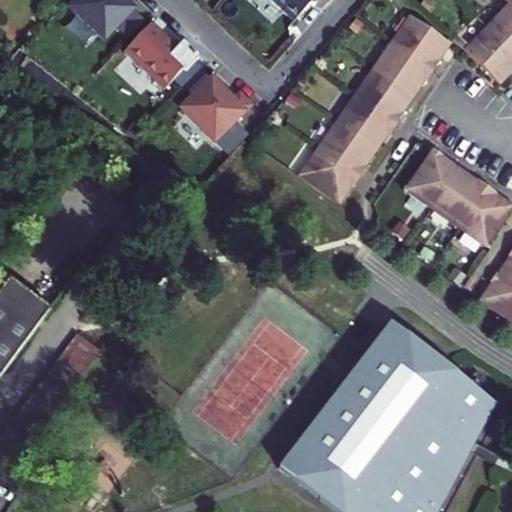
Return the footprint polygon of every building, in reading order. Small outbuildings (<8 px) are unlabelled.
[(92,0),(78,15),(112,47),(124,34),(136,45),(152,29),(140,18),(141,16),(123,0),(92,0)] [(271,0),(303,31),(321,13),(323,15),(326,12),(323,10),(329,3),(332,6),(337,1),(336,0),(271,0)] [(511,0),(511,14),(474,55),(511,90),(511,88),(511,0)] [(404,113),(411,118),(436,83),(429,77),(435,69),(440,61),(448,66),(461,46),(422,18),(309,178),(349,207),(363,187),(356,182),(361,174),(368,165),(374,170),(399,135),(392,130),(398,121),(404,113)] [(160,30),(132,60),(172,98),(180,89),(193,102),(212,83),(201,73),(208,65),(204,61),(201,63),(195,57),(197,54),(191,49),(186,55),(160,30)] [(440,61),(435,69),(443,74),(448,66),(440,61)] [(436,83),(443,74),(435,69),(429,77),(436,83)] [(220,88),(186,121),(218,154),(222,150),(238,166),(256,145),(242,131),(260,114),(248,102),(241,109),(220,88)] [(404,113),(398,121),(405,126),(411,118),(404,113)] [(392,130),(399,135),(405,126),(398,121),(392,130)] [(442,153),(436,161),(446,167),(451,159),(442,153)] [(481,192),(487,185),(451,159),(446,167),(436,161),(413,193),(493,250),(511,223),(511,203),(503,197),(498,205),(490,199),(481,192)] [(368,179),(374,170),(368,165),(361,174),(368,179)] [(363,187),(368,179),(361,174),(356,182),(363,187)] [(496,192),(487,185),(481,192),(490,199),(496,192)] [(496,192),(490,199),(498,205),(503,197),(496,192)] [(511,270),(507,278),(511,282),(511,287),(509,292),(501,286),(487,305),(511,323),(511,270)] [(0,384),(58,307),(18,276),(0,299),(0,384)] [(511,282),(507,278),(501,286),(509,292),(511,287),(511,282)] [(444,511),(501,408),(398,327),(285,470),(338,511),(444,511)] [(111,351),(88,333),(0,450),(0,456),(19,472),(111,351)]
